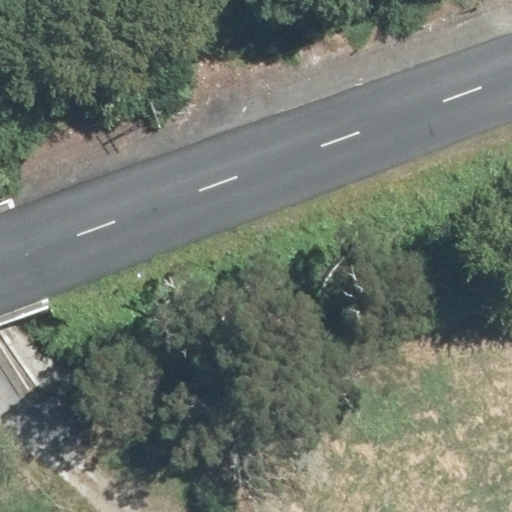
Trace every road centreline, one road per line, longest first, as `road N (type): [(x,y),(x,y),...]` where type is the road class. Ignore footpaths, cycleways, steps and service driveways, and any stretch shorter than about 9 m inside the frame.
road 1 (tertiary): [(0,264),(511,77)]
road 2 (track): [(112,511),(0,413)]
